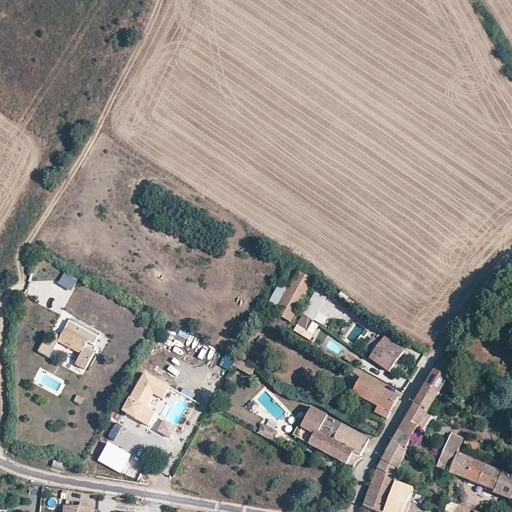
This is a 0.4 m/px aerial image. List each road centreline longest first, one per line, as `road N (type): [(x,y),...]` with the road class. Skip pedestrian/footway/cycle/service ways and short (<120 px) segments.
road 1 (residential): [(353,511),(418,382),(511,263)]
road 2 (tertiary): [(254,511),(45,478),(0,461)]
road 3 (unknown): [(19,470),(33,280)]
